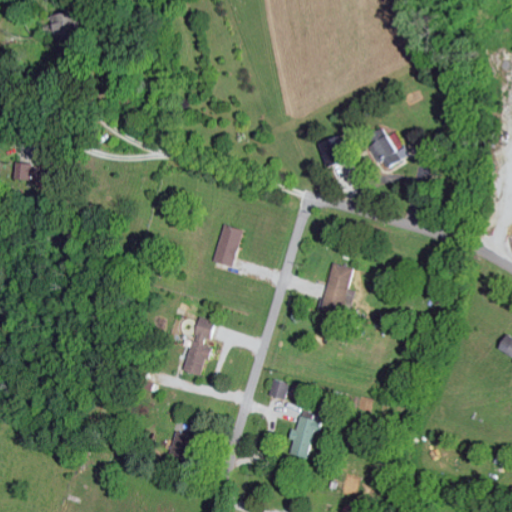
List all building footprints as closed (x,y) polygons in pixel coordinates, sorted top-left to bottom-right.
[(357,157),(347,133),(325,142),(334,166),(357,157)] [(404,149),(398,135),(376,145),(384,162),(390,160),(393,167),(416,156),(411,146),(404,149)] [(48,166),(22,160),(19,177),(35,181),(36,176),(46,178),(48,166)] [(240,265),(247,228),(226,224),(219,261),(240,265)] [(359,267),(338,262),(325,308),(346,314),(359,267)] [(190,371),(206,374),(209,357),(214,358),(217,346),(208,344),(209,337),(216,339),(219,320),(201,316),(190,371)] [(511,332),(503,349),(511,353),(511,332)] [(290,399),(295,383),(278,378),(273,394),(290,399)] [(296,453),(314,458),(321,430),(326,431),(329,421),(319,418),(320,413),(308,410),(302,430),(298,428),(295,439),(299,440),(296,453)] [(195,455),(201,438),(181,430),(174,447),(195,455)]
